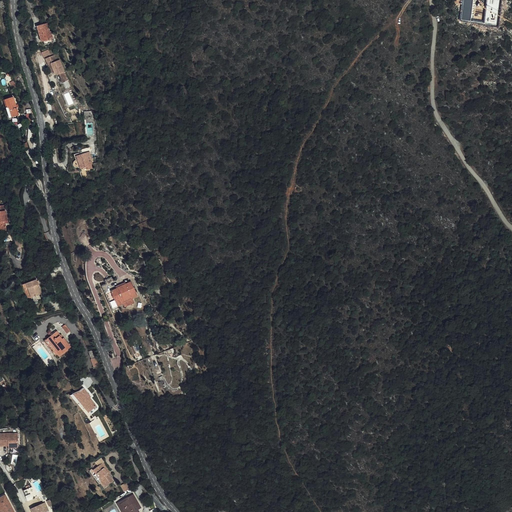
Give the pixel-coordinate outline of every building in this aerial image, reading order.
[(52,34),(50,24),(40,26),(43,42),(55,39),(54,34),(52,34)] [(54,56),(45,60),(48,66),(51,65),(54,71),(55,76),(59,75),(64,73),(59,61),(56,62),(54,56)] [(64,73),(59,75),(63,83),(68,81),(64,73)] [(16,92),(11,80),(6,81),(8,85),(10,84),(13,93),(16,92)] [(13,100),(6,102),(11,120),(13,120),(15,127),(20,125),(17,118),(18,118),(17,116),(18,116),(13,100)] [(77,158),(82,171),(88,169),(88,172),(94,170),(89,153),(83,156),(77,158)] [(0,241),(4,241),(4,237),(8,236),(7,229),(10,228),(8,211),(0,211),(0,241)] [(36,285),(23,289),(24,294),(28,293),(31,303),(41,300),(44,299),(39,282),(36,283),(36,285)] [(125,312),(128,311),(128,309),(136,305),(142,302),(136,289),(129,291),(115,298),(121,309),(125,312)] [(128,309),(128,311),(130,315),(139,311),(136,305),(128,309)] [(71,335),(66,328),(63,331),(68,337),(71,335)] [(73,350),(65,341),(64,342),(62,339),(58,335),(48,342),(57,353),(54,355),(60,362),(65,358),(64,357),(73,350)] [(46,344),(54,355),(57,353),(48,342),(46,344)] [(82,395),(72,400),(79,408),(80,407),(81,406),(86,412),(89,416),(92,414),(97,411),(89,401),(90,400),(85,393),(82,395)] [(21,437),(2,437),(2,450),(11,450),(21,450),(21,437)] [(95,471),(94,470),(91,472),(101,484),(102,483),(106,488),(115,482),(109,474),(111,472),(104,464),(95,471)] [(125,491),(131,488),(127,481),(122,484),(125,491)] [(129,505),(131,509),(129,511),(140,511),(139,510),(143,508),(139,503),(138,504),(134,497),(136,496),(134,492),(128,496),(129,498),(121,503),(124,509),(129,505)] [(0,511),(16,511),(9,496),(0,500),(0,511)]
